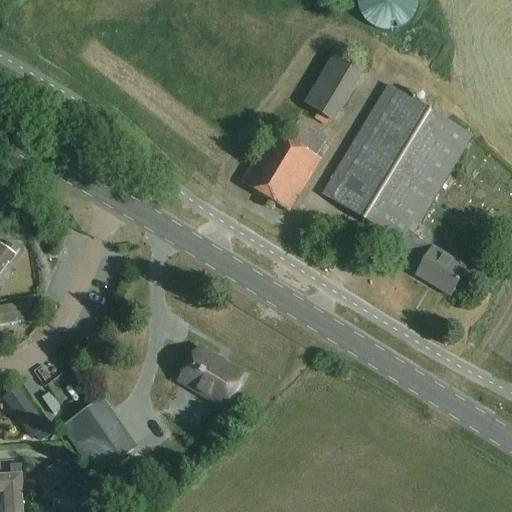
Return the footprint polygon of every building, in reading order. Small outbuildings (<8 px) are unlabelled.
[(357,0),(358,9),(362,18),(367,26),(372,30),(381,33),(390,32),(399,30),(407,24),(413,14),(414,3),(414,0),(357,0)] [(334,54),(303,106),(333,124),(364,72),(334,54)] [(450,298),(466,271),(411,237),(471,139),(389,88),(322,196),(401,245),(394,256),(419,271),(415,277),(450,298)] [(272,133),(240,185),(289,216),(322,163),(316,160),(327,142),(298,125),(287,142),(272,133)] [(62,232),(46,290),(69,297),(85,238),(62,232)] [(19,251),(8,243),(5,248),(0,244),(0,276),(8,265),(9,265),(16,256),(16,255),(19,251)] [(0,307),(0,327),(23,323),(23,325),(34,323),(31,303),(0,307)] [(224,408),(242,377),(199,351),(180,382),(224,408)] [(47,395),(59,385),(49,372),(36,382),(47,395)] [(18,391),(5,400),(33,439),(36,436),(41,442),(50,435),(18,391)] [(103,399),(61,430),(96,479),(138,448),(103,399)] [(36,479),(47,494),(64,482),(81,508),(95,498),(67,457),(36,479)] [(0,475),(0,493),(5,493),(6,511),(24,511),(23,475),(0,475)]
